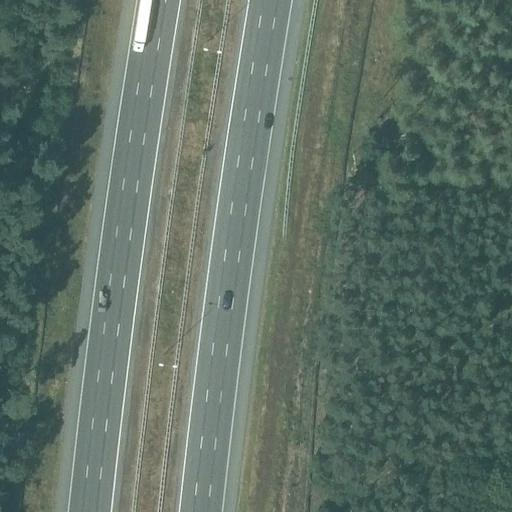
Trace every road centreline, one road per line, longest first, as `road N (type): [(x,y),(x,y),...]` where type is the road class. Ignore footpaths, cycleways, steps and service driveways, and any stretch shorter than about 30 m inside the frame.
road 1 (motorway): [(200,511),(235,211),(270,0)]
road 2 (motorway): [(160,0),(89,511)]
